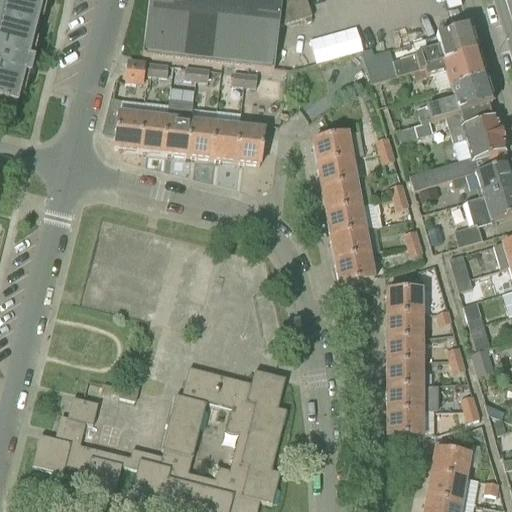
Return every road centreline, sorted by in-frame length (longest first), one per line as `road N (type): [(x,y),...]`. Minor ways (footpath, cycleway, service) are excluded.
road 1 (residential): [(70,169),(229,209),(273,236),(299,287),(316,379),(324,511)]
road 2 (residential): [(0,455),(70,169)]
road 3 (residential): [(70,169),(115,0)]
